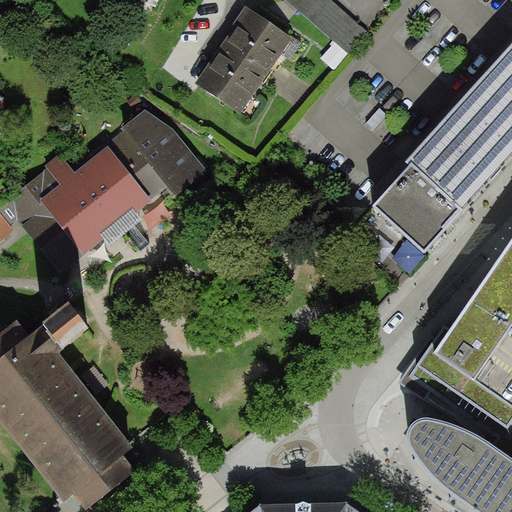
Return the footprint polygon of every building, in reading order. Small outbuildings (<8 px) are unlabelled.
[(146,0),(118,0),(142,10),(146,0)] [(370,37),(327,0),(277,0),(330,46),(317,62),(330,73),(344,57),(349,61),(370,37)] [(291,45),(244,13),(191,90),(238,122),(291,45)] [(511,52),(369,215),(406,248),(387,268),(405,283),(511,162),(511,52)] [(147,99),(19,202),(70,262),(161,186),(171,199),(204,169),(147,99)] [(499,439),(494,446),(511,459),(511,246),(452,331),(446,326),(438,339),(433,335),(400,382),(426,400),(432,392),(499,439)] [(69,304),(37,330),(28,338),(15,321),(0,333),(0,419),(66,502),(77,493),(89,508),(134,472),(122,458),(133,449),(57,355),(89,329),(69,304)] [(413,422),(410,429),(410,436),(414,445),(419,454),(430,470),(445,486),(480,511),(511,511),(511,459),(494,446),(476,434),(457,425),(439,419),(429,417),(419,417),(413,422)]
